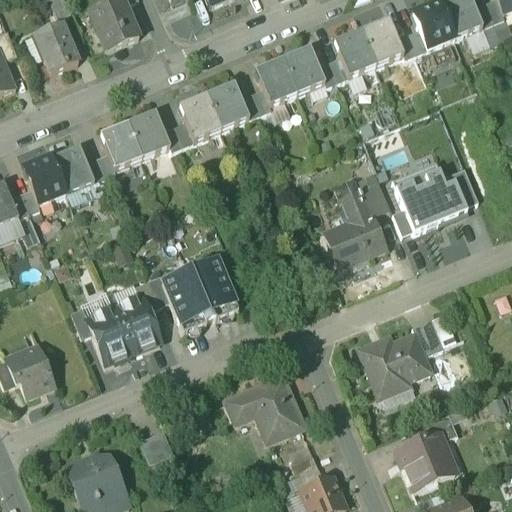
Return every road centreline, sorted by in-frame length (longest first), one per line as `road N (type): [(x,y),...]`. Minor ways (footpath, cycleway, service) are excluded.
road 1 (residential): [(0,453),(299,335)]
road 2 (residential): [(299,335),(511,253)]
road 3 (residential): [(299,335),(375,511)]
road 4 (residential): [(0,135),(171,64)]
road 5 (residential): [(171,64),(330,0)]
